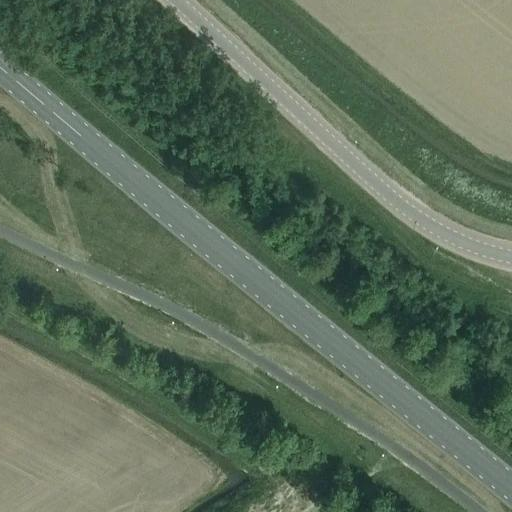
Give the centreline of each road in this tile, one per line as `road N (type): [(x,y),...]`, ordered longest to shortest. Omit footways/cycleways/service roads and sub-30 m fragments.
road 1 (tertiary): [(511,490),(0,61)]
road 2 (tertiary): [(174,0),(399,205),(451,238),(511,256)]
road 3 (track): [(511,303),(459,289),(440,273),(432,253),(440,231)]
